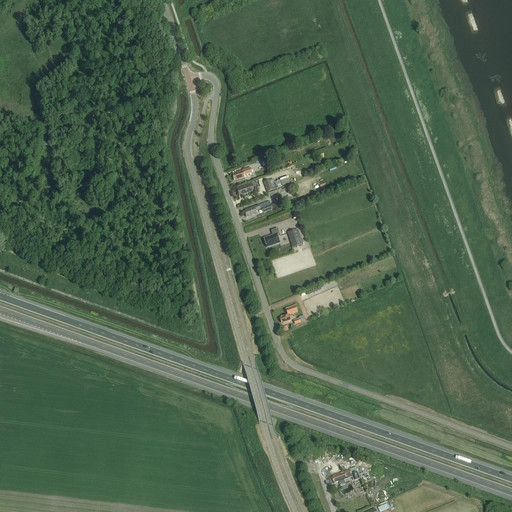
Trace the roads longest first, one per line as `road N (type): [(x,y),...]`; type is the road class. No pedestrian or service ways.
road 1 (unclassified): [(511,445),(283,356),(213,153),(215,81),(188,79)]
road 2 (motorway): [(511,479),(0,296)]
road 3 (motorway): [(0,309),(511,492)]
road 4 (unclassified): [(295,511),(190,165),(188,79)]
